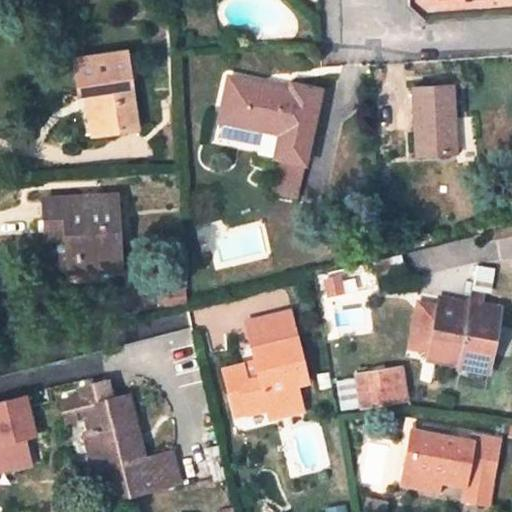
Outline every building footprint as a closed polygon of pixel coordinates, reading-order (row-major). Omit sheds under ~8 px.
[(125,51),(73,59),(79,95),(97,92),(104,134),(139,129),(125,51)] [(289,91),(227,78),(219,122),(278,135),(275,159),(278,159),(302,164),(304,164),(320,90),(291,84),(289,91)] [(451,84),(412,87),(417,154),(456,152),(451,84)] [(87,94),(93,136),(104,134),(97,92),(87,94)] [(296,195),(302,164),(278,159),(272,191),(296,195)] [(116,194),(42,199),(44,241),(76,239),(78,270),(120,268),(116,194)] [(65,240),(68,271),(78,270),(76,239),(65,240)] [(475,241),(419,244),(420,268),(476,264),(475,241)] [(343,277),(330,281),(333,293),(346,289),(343,277)] [(469,302),(441,296),(428,361),(489,373),(502,308),(483,304),(484,297),(471,295),(469,302)] [(254,350),(297,339),(291,312),(247,323),(254,350)] [(308,381),(297,339),(254,350),(257,361),(224,369),(230,392),(242,389),(248,414),(268,409),(271,419),(304,410),(297,384),(308,381)] [(405,400),(400,370),(357,378),(362,407),(405,400)] [(181,483),(174,451),(145,459),(130,395),(113,399),(109,380),(79,387),(81,396),(63,400),(68,422),(87,417),(91,433),(86,435),(94,471),(100,470),(105,488),(124,484),(128,497),(181,483)] [(230,392),(237,417),(248,414),(242,389),(230,392)] [(32,397),(0,402),(0,491),(1,491),(0,487),(0,474),(35,469),(31,441),(39,440),(32,397)] [(492,482),(500,440),(475,436),(474,442),(414,430),(410,449),(418,451),(414,467),(435,471),(433,477),(441,479),(466,483),(467,477),(492,482)] [(410,449),(406,466),(414,467),(418,451),(410,449)] [(406,466),(403,485),(439,491),(441,479),(433,477),(435,471),(414,467),(406,466)] [(488,506),(492,482),(467,477),(466,483),(463,501),(488,506)] [(105,488),(108,501),(128,497),(124,484),(105,488)]
